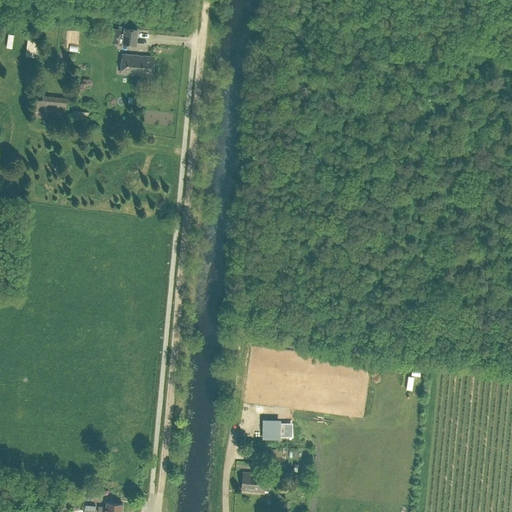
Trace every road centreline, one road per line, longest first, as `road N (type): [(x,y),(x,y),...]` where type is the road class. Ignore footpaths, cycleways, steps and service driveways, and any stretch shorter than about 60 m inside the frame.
road 1 (track): [(207,0),(155,505)]
road 2 (track): [(511,372),(437,362),(422,511)]
road 3 (track): [(227,511),(239,336)]
